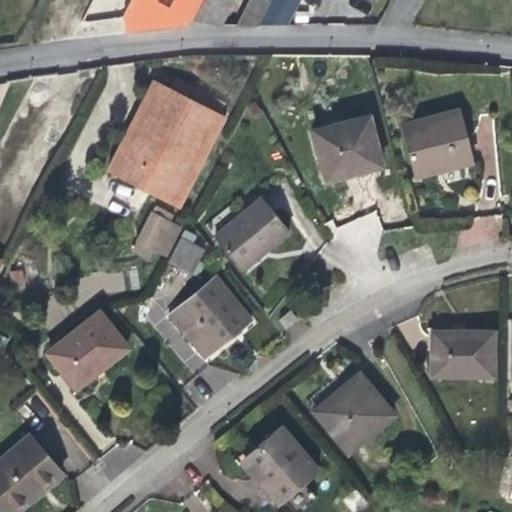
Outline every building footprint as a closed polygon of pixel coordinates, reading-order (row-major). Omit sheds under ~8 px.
[(125,31),(186,24),(198,0),(131,0),(123,17),(125,31)] [(236,24),(248,0),(198,0),(186,24),(211,24),(236,24)] [(257,24),(269,0),(248,0),(236,24),(257,24)] [(269,0),(257,24),(288,24),(300,0),(269,0)] [(177,78),(172,88),(218,112),(223,101),(199,89),(177,78)] [(172,88),(154,79),(108,170),(179,206),(225,115),(218,112),(172,88)] [(473,161),(459,110),(402,125),(416,176),(439,170),(473,161)] [(382,166),(369,115),(313,130),(320,158),(322,158),(327,178),(351,172),(364,168),(365,170),(382,166)] [(240,216),(215,237),(242,269),(266,250),(289,231),(262,198),(240,216)] [(215,237),(240,216),(231,205),(205,225),(215,237)] [(155,206),(152,212),(170,221),(173,215),(155,206)] [(170,221),(152,212),(137,242),(153,249),(166,256),(181,226),(170,221)] [(500,244),(499,216),(453,218),(455,246),(500,244)] [(169,260),(169,261),(193,273),(205,248),(181,236),(169,260)] [(153,249),(137,242),(133,250),(149,257),(153,249)] [(160,277),(184,289),(193,273),(169,261),(160,277)] [(216,276),(169,314),(205,357),(230,337),(252,319),(216,276)] [(297,318),(290,310),(279,320),(286,328),(297,318)] [(104,366),(127,347),(99,312),(48,352),(76,387),(104,366)] [(432,374),(492,375),(493,332),(473,331),(461,331),(461,335),(433,335),(432,374)] [(334,394),(314,411),(348,452),(394,415),(360,373),(334,394)] [(318,470),(281,426),(267,438),(258,445),(259,447),(244,459),(269,489),(267,490),(279,504),(318,470)] [(29,435),(0,460),(0,506),(5,511),(15,511),(36,495),(62,473),(29,435)] [(264,493),(267,490),(269,489),(244,459),(259,447),(258,445),(255,442),(235,459),(264,493)] [(343,497),(351,511),(355,511),(366,506),(357,489),(343,497)]
